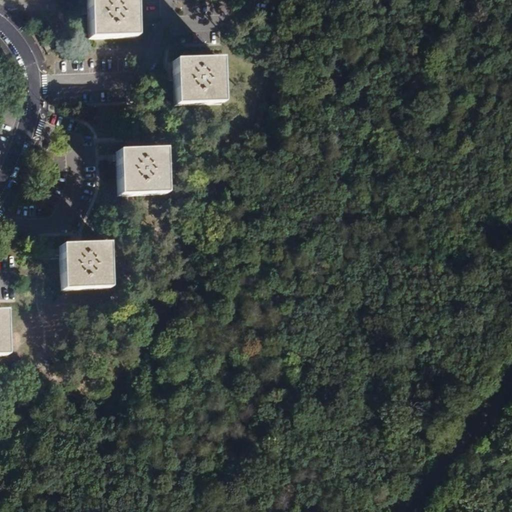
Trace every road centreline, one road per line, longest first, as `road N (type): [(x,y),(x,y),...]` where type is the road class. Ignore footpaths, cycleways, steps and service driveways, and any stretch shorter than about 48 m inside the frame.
road 1 (residential): [(0,184),(23,142),(34,97),(28,59),(0,23)]
road 2 (track): [(406,511),(511,385)]
